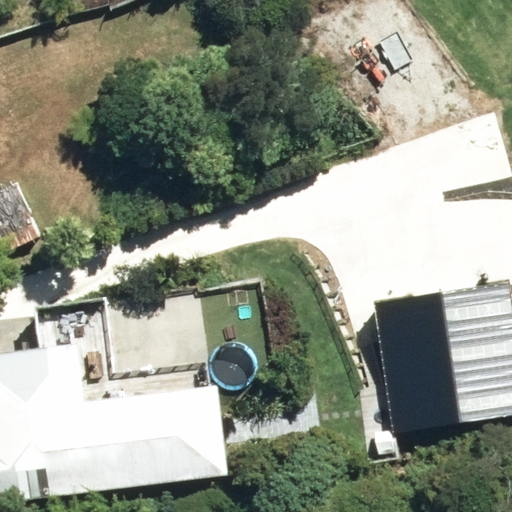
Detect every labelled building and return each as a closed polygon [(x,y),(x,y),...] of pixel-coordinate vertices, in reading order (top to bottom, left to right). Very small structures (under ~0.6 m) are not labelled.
[(401,0),(404,35),(462,32),(460,0),(401,0)] [(0,267),(10,263),(8,258),(27,250),(3,195),(0,196),(0,267)] [(0,510),(111,501),(98,356),(0,365),(0,510)] [(439,387),(388,397),(399,459),(450,450),(439,387)] [(427,496),(427,511),(444,511),(448,511),(447,494),(427,496)] [(393,511),(393,497),(245,507),(244,511),(393,511)]
